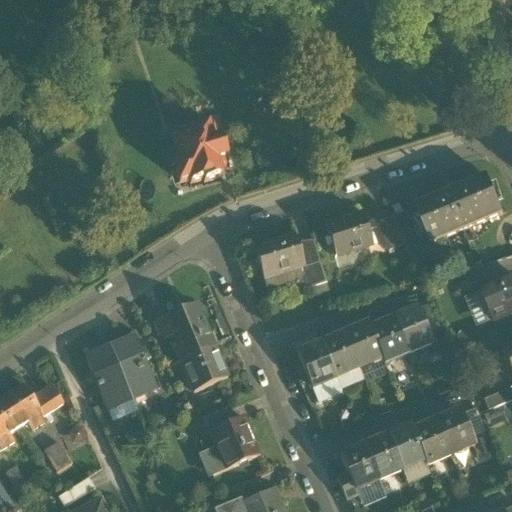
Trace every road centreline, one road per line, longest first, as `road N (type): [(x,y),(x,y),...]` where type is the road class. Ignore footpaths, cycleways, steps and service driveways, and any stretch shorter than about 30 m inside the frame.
road 1 (residential): [(507,128),(202,227)]
road 2 (residential): [(202,227),(324,511)]
road 3 (residential): [(133,511),(50,334)]
road 4 (residential): [(202,227),(50,334)]
road 5 (unknown): [(305,467),(448,412)]
